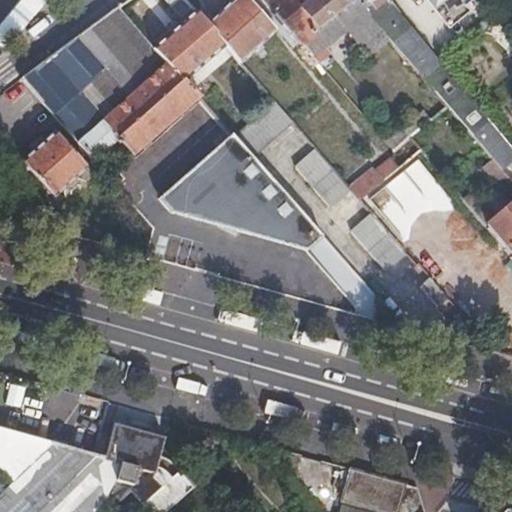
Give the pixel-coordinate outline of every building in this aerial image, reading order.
[(14,32),(40,0),(21,0),(3,23),(14,32)] [(163,0),(177,14),(187,4),(183,0),(163,0)] [(248,0),(235,0),(206,26),(222,44),(229,52),(238,63),(275,32),(248,0)] [(366,52),(385,37),(353,0),(349,0),(317,27),(301,7),(305,4),(301,0),(263,0),(311,56),(323,46),(331,39),(346,27),(354,38),(366,52)] [(301,7),(317,27),(349,0),(301,0),(305,4),(301,7)] [(511,150),(435,58),(406,24),(399,15),(398,13),(386,0),(353,0),(385,37),(490,158),(511,183),(511,150)] [(425,0),(424,1),(446,29),(468,12),(463,7),(470,0),(425,0)] [(115,6),(90,25),(129,71),(154,50),(153,48),(115,6)] [(164,38),(153,48),(154,50),(166,63),(182,81),(189,89),(194,84),(187,76),(222,44),(206,26),(194,12),(183,21),(177,26),(173,21),(165,28),(170,33),(164,38)] [(102,118),(166,63),(154,50),(129,71),(90,25),(76,35),(104,67),(79,92),(102,118)] [(339,49),(354,38),(346,27),(331,39),(339,49)] [(20,76),(77,141),(102,118),(79,92),(104,67),(76,35),(20,76)] [(187,76),(194,84),(229,52),(222,44),(187,76)] [(329,52),(323,46),(311,56),(316,62),(329,52)] [(166,63),(102,118),(117,137),(132,153),(196,98),(189,89),(182,81),(166,63)] [(273,103),(232,139),(247,157),(249,155),(252,159),(292,124),(273,103)] [(395,134),(402,143),(429,121),(421,112),(395,134)] [(93,159),(117,137),(102,118),(77,141),(93,159)] [(20,160),(52,197),(86,167),(53,130),(20,160)] [(402,143),(395,134),(384,143),(392,152),(402,143)] [(171,212),(303,248),(312,240),(318,235),(252,159),(249,155),(247,157),(232,139),(229,135),(158,198),(171,212)] [(350,191),(347,187),(315,150),(293,170),(329,210),(350,191)] [(503,194),(511,186),(511,183),(490,158),(480,167),(503,194)] [(382,180),(395,169),(386,159),(373,170),(382,180)] [(408,171),(402,163),(395,169),(382,180),(375,186),(382,194),(408,171)] [(371,167),(347,187),(350,191),(358,201),(375,186),(382,180),(373,170),(371,167)] [(510,256),(511,258),(511,203),(485,228),(491,235),(503,249),(510,256)] [(405,254),(371,215),(350,234),(384,273),(405,254)] [(503,249),(491,235),(482,243),(494,256),(503,249)] [(491,273),(511,297),(511,258),(510,256),(491,273)] [(418,287),(435,306),(445,298),(428,278),(418,287)] [(184,495),(183,494),(189,487),(190,488),(192,487),(177,470),(173,466),(170,463),(167,461),(164,459),(160,458),(158,457),(156,456),(161,438),(146,433),(146,431),(127,426),(126,428),(111,424),(108,432),(98,430),(91,457),(118,465),(114,481),(113,480),(111,483),(103,500),(111,508),(130,492),(147,511),(164,511),(172,504),(173,504),(175,503),(174,502),(180,497),(181,497),(184,495)] [(186,444),(206,467),(216,433),(183,424),(174,433),(185,445),(186,444)] [(0,475),(9,485),(0,494),(0,511),(90,511),(103,500),(111,483),(113,480),(114,481),(118,465),(91,457),(98,430),(96,429),(89,454),(0,425),(0,475)] [(338,502),(374,511),(394,511),(402,485),(347,469),(338,502)]
